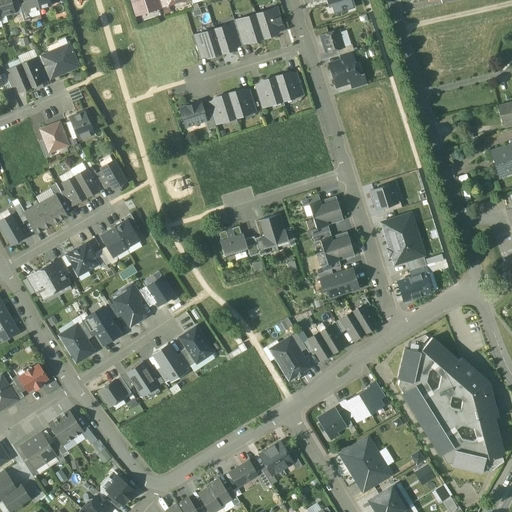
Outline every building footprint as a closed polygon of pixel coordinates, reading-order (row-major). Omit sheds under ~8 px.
[(0,0),(0,15),(14,12),(10,0),(0,0)] [(17,0),(10,0),(14,12),(16,13),(21,12),(19,4),(17,0)] [(36,0),(24,0),(25,2),(28,12),(39,9),(36,0)] [(49,0),(36,0),(39,9),(51,5),(49,0)] [(152,0),(136,0),(140,11),(154,7),(155,6),(152,0)] [(159,0),(152,0),(155,6),(154,7),(155,9),(162,7),(159,0)] [(327,0),(329,4),(333,3),(335,11),(346,8),(345,6),(353,4),(351,0),(327,0)] [(28,12),(25,2),(19,4),(21,12),(24,21),(30,20),(28,12)] [(277,8),(268,10),(270,12),(276,31),(283,28),(277,8)] [(268,10),(256,14),(263,36),(264,37),(270,35),(270,34),(272,33),(274,34),(277,34),(277,33),(276,31),(270,12),(268,10)] [(256,14),(244,18),(242,21),(249,41),(249,42),(250,42),(252,42),(253,39),(255,39),(256,39),(262,38),(263,36),(256,14)] [(244,18),(234,21),(235,23),(242,43),(249,41),(242,21),(244,18)] [(242,43),(235,23),(226,25),(229,27),(235,46),(242,43)] [(226,25),(214,29),(221,51),(223,52),(228,50),(229,49),(231,48),(233,50),(235,49),(236,48),(235,46),(229,27),(226,25)] [(214,29),(203,33),(201,36),(206,52),(208,57),(209,57),(211,57),(212,54),(214,54),(215,54),(221,53),(221,51),(214,29)] [(338,30),(321,35),(326,52),(338,49),(343,47),(338,30)] [(202,33),(193,36),(199,54),(206,52),(201,36),(203,33),(202,33)] [(69,44),(49,53),(56,69),(58,75),(78,66),(69,44)] [(352,44),(343,47),(338,49),(340,55),(351,51),(354,50),(352,44)] [(351,51),(340,55),(341,61),(353,57),(351,51)] [(49,53),(42,56),(49,72),(56,69),(49,53)] [(45,73),(38,57),(32,60),(39,76),(45,73)] [(341,61),(330,64),(336,85),(349,81),(360,78),(359,75),(353,57),(341,61)] [(32,60),(21,64),(31,86),(42,82),(39,76),(32,60)] [(21,64),(10,69),(17,85),(20,91),(31,86),(21,64)] [(17,85),(10,69),(5,71),(5,73),(11,87),(17,85)] [(290,75),(289,72),(288,72),(286,73),(285,75),(283,76),(283,75),(282,75),(276,77),(276,78),(283,100),(295,96),(296,94),(290,75)] [(297,73),(290,75),(296,94),(295,96),(304,93),(297,73)] [(360,78),(349,81),(352,89),(367,84),(364,73),(359,75),(360,78)] [(283,100),(276,78),(274,77),(269,79),(268,80),(266,81),(264,80),(262,80),(261,81),(262,84),(268,102),(271,104),(283,100)] [(268,102),(262,84),(255,86),(262,107),(271,104),(268,102)] [(68,91),(72,101),(83,97),(79,87),(68,91)] [(243,92),(242,89),(241,89),(239,90),(238,92),(236,92),(235,92),(229,93),(229,95),(236,117),(247,113),(248,113),(249,110),(243,92)] [(257,110),(250,90),(243,92),(249,110),(248,113),(257,110)] [(236,117),(229,95),(227,94),(222,96),(221,97),(219,98),(217,97),(215,97),(214,98),(216,103),(221,119),(224,121),(236,117)] [(200,102),(180,108),(186,126),(205,120),(206,120),(203,112),(200,102)] [(511,121),(511,102),(500,106),(505,124),(511,121)] [(216,103),(209,105),(210,109),(215,124),(224,121),(221,119),(216,103)] [(210,109),(203,112),(206,120),(205,120),(208,129),(216,127),(215,124),(210,109)] [(85,112),(70,117),(78,137),(79,139),(93,133),(91,130),(93,129),(90,120),(88,120),(85,112)] [(78,137),(72,120),(66,122),(74,144),(77,143),(75,138),(78,137)] [(60,122),(41,129),(44,139),(49,152),(50,151),(68,145),(60,122)] [(44,139),(39,141),(45,158),(52,155),(50,151),(49,152),(44,139)] [(511,144),(492,151),(499,173),(500,172),(511,169),(511,168),(511,144)] [(126,181),(114,160),(101,167),(103,170),(111,184),(114,188),(126,181)] [(89,173),(86,169),(75,176),(87,197),(98,190),(89,173)] [(511,169),(500,172),(502,178),(511,175),(511,169)] [(102,183),(96,174),(97,174),(94,170),(89,173),(96,186),(102,183)] [(97,174),(96,174),(102,183),(104,188),(111,184),(103,170),(97,174)] [(87,197),(75,176),(63,182),(67,189),(75,202),(75,203),(87,197)] [(62,192),(56,183),(50,186),(55,196),(55,195),(59,201),(65,198),(62,192)] [(377,209),(382,207),(397,202),(391,184),(371,191),(377,209)] [(75,202),(67,189),(62,192),(65,198),(69,206),(75,202)] [(55,196),(41,204),(52,223),(67,215),(59,201),(55,195),(55,196)] [(336,196),(320,201),(321,204),(337,199),(336,196)] [(320,201),(309,204),(313,216),(340,208),(337,199),(321,204),(320,201)] [(382,207),(384,213),(401,207),(400,201),(397,202),(382,207)] [(25,212),(20,203),(14,206),(23,221),(28,218),(25,213),(25,212)] [(52,223),(41,204),(25,212),(25,213),(28,218),(36,232),(52,223)] [(23,221),(14,206),(8,210),(11,214),(11,215),(18,227),(24,223),(23,221)] [(340,208),(313,216),(317,228),(328,225),(327,221),(342,216),(340,208)] [(138,226),(131,213),(124,217),(126,220),(127,220),(132,229),(138,226)] [(280,213),(268,217),(276,244),(288,240),(285,229),(280,213)] [(381,222),(394,265),(406,261),(423,256),(424,255),(411,213),(381,222)] [(18,227),(11,215),(11,214),(0,220),(0,223),(12,244),(24,237),(18,227)] [(342,216),(327,221),(328,225),(343,220),(342,216)] [(276,244),(268,217),(256,221),(261,236),(264,247),(276,244)] [(126,220),(115,227),(115,228),(126,247),(139,240),(132,229),(127,220),(126,220)] [(239,226),(219,232),(221,240),(241,233),(239,226)] [(290,227),(285,229),(288,240),(290,246),(296,244),(290,227)] [(115,228),(102,235),(108,245),(114,255),(116,254),(127,248),(126,247),(115,228)] [(347,231),(331,236),(332,240),(348,235),(347,231)] [(221,240),(220,240),(224,254),(247,247),(245,239),(243,233),(241,233),(221,240)] [(348,235),(332,240),(331,236),(320,240),(324,252),(351,243),(348,235)] [(254,236),(245,239),(247,247),(250,256),(259,253),(260,253),(255,238),(254,236)] [(261,236),(255,238),(260,253),(259,253),(260,255),(266,253),(264,247),(261,236)] [(87,243),(66,254),(78,275),(98,264),(99,263),(93,254),(87,243)] [(351,243),(324,252),(328,264),(339,260),(338,257),(353,252),(351,243)] [(114,255),(108,245),(102,249),(110,263),(111,264),(117,261),(118,258),(116,254),(114,255)] [(110,263),(102,249),(93,254),(99,263),(98,264),(101,268),(110,263)] [(353,252),(338,257),(339,260),(354,255),(353,252)] [(426,265),(423,256),(406,261),(409,270),(426,265)] [(69,272),(61,257),(56,260),(64,275),(69,272)] [(56,260),(44,267),(56,290),(69,283),(64,275),(56,260)] [(134,265),(119,272),(122,279),(137,272),(134,265)] [(426,265),(409,270),(411,277),(425,273),(425,274),(429,273),(426,265)] [(44,267),(32,274),(40,289),(44,297),(56,290),(44,267)] [(331,269),(318,273),(320,279),(333,275),(331,269)] [(333,275),(320,279),(326,298),(358,288),(352,269),(333,275)] [(411,277),(398,281),(404,301),(435,291),(429,273),(425,274),(425,273),(411,277)] [(40,289),(32,274),(26,277),(35,292),(40,289)] [(174,294),(162,276),(146,287),(155,300),(158,305),(174,294)] [(134,282),(127,287),(129,291),(130,290),(138,301),(144,298),(139,291),(134,282)] [(155,300),(146,287),(139,291),(144,298),(148,305),(155,300)] [(138,301),(130,290),(129,291),(114,300),(116,303),(122,313),(131,326),(147,315),(138,301)] [(370,305),(364,294),(359,297),(363,305),(365,308),(370,305)] [(110,306),(109,303),(103,307),(111,320),(117,316),(110,306)] [(116,303),(110,306),(117,316),(122,313),(116,303)] [(363,305),(352,312),(365,333),(376,326),(365,308),(363,305)] [(103,306),(87,316),(87,317),(95,330),(104,344),(120,334),(111,320),(103,307),(103,306)] [(365,333),(352,312),(341,318),(347,329),(354,340),(365,333)] [(0,341),(18,331),(7,313),(0,316),(0,341)] [(95,330),(87,317),(82,321),(82,322),(90,333),(95,330)] [(289,318),(284,320),(287,328),(292,326),(289,318)] [(347,329),(341,318),(336,322),(342,332),(347,329)] [(82,322),(77,325),(86,340),(92,337),(90,333),(82,322)] [(342,332),(336,322),(330,325),(337,335),(342,332)] [(86,340),(77,325),(60,335),(77,361),(82,358),(82,359),(88,355),(87,354),(93,351),(86,340)] [(337,335),(330,325),(319,332),(332,353),(343,346),(337,335)] [(213,352),(196,326),(180,336),(186,347),(197,362),(213,352)] [(237,344),(242,342),(236,331),(231,334),(237,344)] [(319,332),(308,339),(314,349),(321,360),(332,353),(319,332)] [(297,333),(290,337),(300,352),(306,348),(303,342),(297,333)] [(505,452),(496,417),(498,417),(489,381),(461,356),(459,358),(431,334),(419,347),(403,344),(396,378),(398,378),(397,382),(402,390),(400,392),(444,461),(451,463),(450,465),(482,472),(482,470),(490,472),(504,461),(501,454),(505,452)] [(300,352),(290,337),(274,346),(280,355),(275,358),(289,380),(309,367),(300,352)] [(314,349),(308,339),(303,342),(306,348),(309,352),(314,349)] [(247,349),(243,343),(238,346),(242,352),(247,349)] [(177,356),(169,344),(154,354),(161,366),(169,378),(170,378),(170,379),(185,369),(185,368),(177,356)] [(186,347),(180,351),(182,352),(190,365),(191,366),(197,362),(186,347)] [(190,365),(182,352),(177,356),(185,368),(190,365)] [(150,373),(143,361),(126,372),(141,396),(158,386),(150,373)] [(31,366),(24,371),(26,373),(20,377),(27,389),(28,389),(28,390),(34,386),(36,388),(43,384),(41,382),(47,378),(39,365),(33,369),(31,366)] [(161,366),(156,370),(164,382),(170,378),(169,378),(161,366)] [(156,370),(150,373),(158,386),(164,382),(156,370)] [(134,385),(126,372),(120,376),(129,388),(134,385)] [(27,389),(20,377),(19,374),(12,378),(14,381),(22,392),(27,389)] [(1,376),(0,376),(0,409),(16,399),(8,385),(1,376)] [(129,388),(120,376),(114,380),(125,396),(131,392),(129,388)] [(114,380),(99,390),(110,406),(125,396),(114,380)] [(385,396),(375,380),(370,384),(371,386),(371,385),(380,399),(385,396)] [(22,392),(14,381),(8,385),(16,399),(17,401),(24,396),(22,392)] [(380,399),(371,385),(371,386),(358,393),(370,413),(383,405),(380,399)] [(132,411),(140,407),(133,393),(125,396),(132,411)] [(346,401),(345,401),(354,415),(357,421),(370,413),(358,393),(346,401)] [(354,415),(345,401),(346,401),(345,399),(339,403),(342,408),(343,408),(349,418),(354,415)] [(335,408),(318,418),(329,435),(345,425),(337,411),(335,408)] [(349,418),(343,408),(342,408),(337,411),(345,425),(346,427),(352,423),(349,418)] [(69,410),(59,417),(73,437),(83,431),(82,429),(69,410)] [(73,437),(59,417),(49,423),(57,435),(63,444),(73,437)] [(97,440),(86,426),(82,429),(83,431),(91,444),(97,440)] [(49,445),(41,433),(31,440),(45,461),(55,455),(49,445)] [(63,444),(57,435),(52,439),(54,442),(62,454),(67,450),(63,444)] [(384,463),(368,437),(341,453),(357,480),(366,474),(384,463)] [(45,461),(31,440),(21,446),(29,458),(35,468),(36,468),(45,461)] [(287,453),(280,441),(270,447),(282,468),(292,462),(293,462),(287,453)] [(62,454),(54,442),(49,445),(55,455),(58,460),(64,457),(62,454)] [(101,442),(95,447),(99,452),(105,447),(101,442)] [(0,464),(9,459),(0,445),(0,464)] [(282,468),(270,447),(260,454),(267,466),(272,474),(273,474),(282,468)] [(98,454),(105,462),(112,457),(105,449),(98,454)] [(302,465),(292,450),(287,453),(293,462),(292,462),(296,469),(302,465)] [(39,473),(36,468),(35,468),(29,458),(24,461),(34,476),(39,473)] [(249,460),(229,472),(237,486),(257,474),(258,474),(257,472),(249,460)] [(373,485),(391,474),(384,463),(366,474),(373,485)] [(422,484),(435,477),(428,464),(415,471),(422,484)] [(272,474),(267,466),(262,469),(271,484),(277,481),(273,474),(272,474)] [(271,484),(262,469),(257,472),(258,474),(257,474),(265,488),(271,484)] [(120,475),(116,475),(111,480),(111,481),(111,485),(107,490),(109,492),(123,504),(134,490),(126,484),(126,480),(120,475)] [(0,481),(0,499),(21,485),(16,488),(8,476),(0,481)] [(108,477),(101,485),(101,491),(100,492),(105,497),(109,492),(107,490),(111,485),(111,481),(111,480),(108,477)] [(226,490),(219,479),(208,485),(209,487),(220,505),(221,504),(230,499),(231,498),(226,490)] [(439,502),(443,500),(450,511),(459,507),(445,483),(432,490),(439,502)] [(21,485),(0,499),(2,498),(10,510),(13,508),(17,509),(21,506),(22,503),(29,498),(21,485)] [(370,500),(376,511),(394,511),(406,505),(395,486),(370,500)] [(220,505),(209,487),(199,493),(206,504),(210,511),(212,511),(222,506),(221,504),(220,505)] [(240,502),(231,487),(226,490),(231,498),(230,499),(234,505),(240,502)] [(105,497),(100,492),(96,497),(107,506),(111,501),(105,497)] [(123,504),(109,492),(105,497),(111,501),(119,508),(123,504)] [(96,497),(91,503),(90,501),(88,502),(82,508),(86,511),(102,511),(107,506),(96,497)] [(178,504),(182,511),(196,511),(196,510),(188,498),(178,504)] [(230,499),(221,504),(222,506),(225,511),(234,505),(230,499)] [(182,511),(178,504),(178,503),(167,509),(168,510),(168,511),(182,511)]
